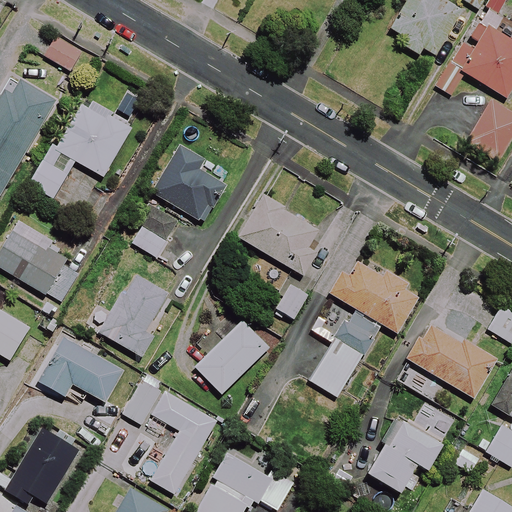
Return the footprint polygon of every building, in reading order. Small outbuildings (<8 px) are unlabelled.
[(449,35),(455,39),(465,24),(459,20),(461,16),(437,0),(397,0),(407,6),(390,31),(406,41),(402,47),(418,58),(423,51),(434,58),(449,35)] [(487,12),(438,91),(451,99),(466,76),(505,101),(511,90),(511,42),(495,32),(501,21),(487,12)] [(82,53),(56,40),(45,60),(71,73),(82,53)] [(0,198),(56,105),(15,80),(6,94),(0,104),(0,198)] [(511,140),(511,114),(490,102),(465,145),(498,164),(511,140)] [(110,123),(82,107),(49,166),(43,162),(29,187),(52,201),(74,163),(104,180),(131,131),(111,120),(110,123)] [(223,187),(175,160),(154,197),(202,224),(223,187)] [(262,198),(237,239),(273,260),(261,281),(280,293),(292,272),(304,279),(317,257),(309,252),(321,233),(262,198)] [(178,223),(153,208),(131,244),(157,260),(178,223)] [(0,269),(60,306),(80,271),(68,264),(72,256),(52,243),(20,224),(0,257),(0,269)] [(352,260),(330,296),(351,309),(341,327),(370,344),(381,326),(397,336),(422,294),(390,275),(386,280),(352,260)] [(170,297),(134,276),(99,334),(141,359),(153,339),(147,336),(170,297)] [(308,297),(289,287),(275,312),(294,322),(308,297)] [(511,310),(502,305),(487,330),(511,345),(511,310)] [(29,330),(0,312),(0,356),(10,363),(29,330)] [(269,350),(242,323),(195,369),(221,396),(269,350)] [(495,362),(428,323),(406,362),(473,400),(495,362)] [(123,373),(64,341),(40,385),(66,400),(73,388),(105,406),(123,373)] [(362,357),(335,341),(310,383),(337,399),(362,357)] [(511,371),(491,408),(511,419),(511,371)] [(216,422),(142,381),(123,416),(143,427),(149,415),(180,433),(151,483),(166,499),(216,422)] [(442,448),(400,422),(367,476),(399,496),(417,467),(427,473),(442,448)] [(511,466),(511,433),(501,427),(485,454),(511,469),(511,466)] [(42,511),(80,454),(44,431),(5,492),(36,511),(42,511)] [(479,461),(462,451),(454,465),(470,475),(479,461)] [(196,511),(244,511),(246,509),(249,511),(255,500),(274,511),(277,511),(294,485),(270,471),(266,478),(226,455),(212,479),(214,481),(196,511)] [(158,511),(166,499),(127,477),(107,511),(92,511),(77,509),(74,511),(158,511)] [(511,511),(511,510),(482,492),(470,511),(511,511)]
